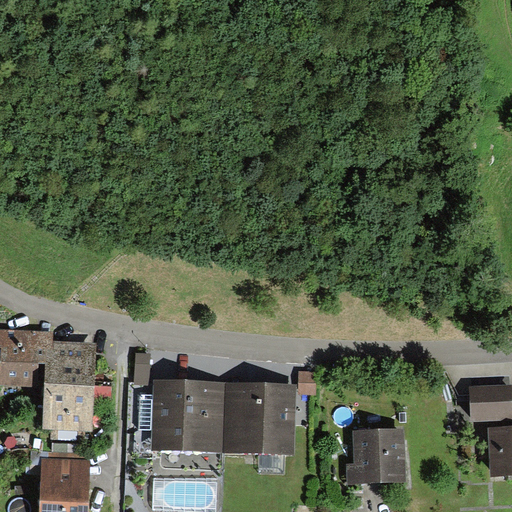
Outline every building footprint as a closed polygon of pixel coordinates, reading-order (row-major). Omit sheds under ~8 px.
[(53,334),(0,331),(0,359),(1,359),(0,369),(0,387),(37,389),(37,380),(45,380),(46,352),(52,352),(52,343),(53,334)] [(44,430),(94,432),(97,345),(52,343),(52,352),(47,352),(45,380),(44,430)] [(153,454),(224,455),(226,387),(156,384),(153,454)] [(295,388),(226,387),(224,455),(293,457),(295,388)] [(469,390),(471,427),(511,424),(511,418),(510,388),(469,390)] [(511,430),(489,431),(490,481),(511,480),(511,430)] [(405,485),(404,432),(354,433),(355,467),(348,467),(349,487),(405,485)] [(43,460),(41,511),(88,511),(91,462),(43,460)]
